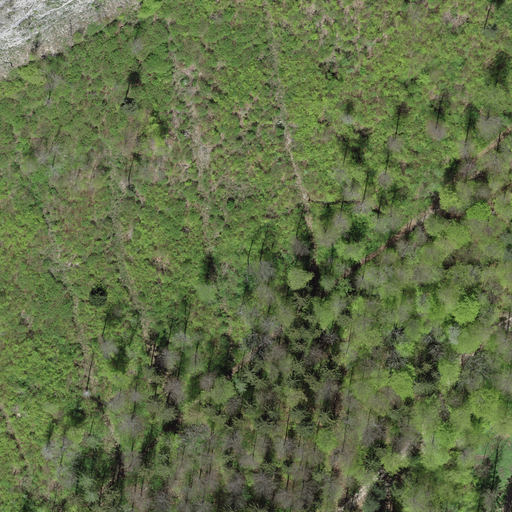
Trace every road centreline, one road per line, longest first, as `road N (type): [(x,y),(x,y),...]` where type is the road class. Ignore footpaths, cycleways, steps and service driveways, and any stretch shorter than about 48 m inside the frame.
road 1 (track): [(511,129),(78,511)]
road 2 (track): [(339,511),(415,447),(472,345),(511,321)]
